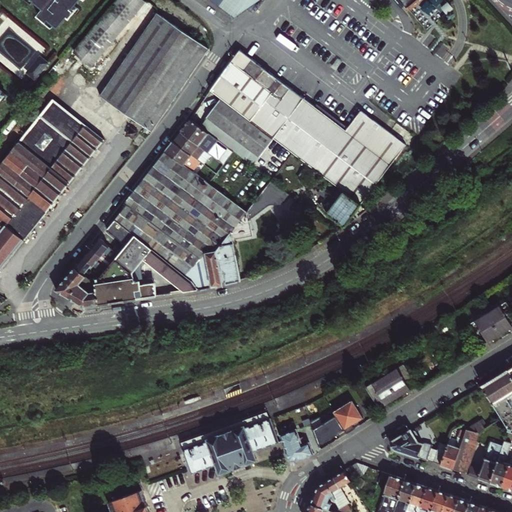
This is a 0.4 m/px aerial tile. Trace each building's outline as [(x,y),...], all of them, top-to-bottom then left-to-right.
[(29,5),(22,0),(20,0),(18,3),(26,9),(29,6),(28,6),(29,5)] [(69,10),(76,1),(79,4),(81,0),(22,0),(29,5),(28,6),(29,6),(39,14),(33,21),(40,27),(42,24),(49,29),(52,32),(62,21),(64,22),(69,16),(66,14),(69,10)] [(145,2),(143,0),(117,0),(75,51),(92,66),(145,2)] [(211,0),(235,18),(248,0),(211,0)] [(248,0),(235,18),(245,25),(263,0),(248,0)] [(399,0),(407,9),(417,0),(399,0)] [(69,16),(71,18),(74,14),(69,10),(66,14),(69,16)] [(157,13),(100,95),(152,131),(209,48),(157,13)] [(40,27),(39,28),(46,33),(49,29),(42,24),(40,27)] [(240,49),(231,62),(272,94),(273,93),(244,70),(253,59),(240,49)] [(39,58),(27,74),(34,80),(47,64),(39,58)] [(273,93),(272,94),(253,119),(275,136),(304,98),(253,59),(244,70),(273,93)] [(252,121),(253,119),(272,94),(231,62),(220,78),(211,90),(221,98),(252,121)] [(47,76),(41,84),(46,88),(52,81),(47,76)] [(306,95),(304,98),(347,131),(350,128),(306,95)] [(248,147),(262,129),(252,121),(221,98),(213,107),(207,116),(248,147)] [(347,131),(304,98),(275,136),(273,138),(292,152),(308,164),(322,175),(344,192),(361,205),(385,174),(388,170),(397,158),(407,145),(363,111),(350,128),(347,131)] [(53,99),(0,165),(0,269),(0,270),(6,262),(105,139),(53,99)] [(207,116),(199,126),(217,139),(228,147),(233,151),(241,157),(248,147),(207,116)] [(180,132),(207,152),(217,139),(190,119),(186,125),(180,132)] [(252,121),(262,129),(273,138),(275,136),(253,119),(252,121)] [(177,136),(173,141),(199,161),(205,164),(212,155),(207,152),(180,132),(177,136)] [(199,161),(173,141),(169,146),(166,151),(192,170),(199,161)] [(224,164),(233,151),(228,147),(219,160),(224,164)] [(115,219),(189,277),(197,283),(198,289),(205,288),(210,287),(224,284),(217,251),(247,212),(209,183),(201,177),(192,170),(166,151),(125,202),(128,204),(115,219)] [(322,175),(308,164),(300,175),(314,185),(322,175)] [(205,172),(201,177),(209,183),(213,178),(205,172)] [(271,180),(247,212),(217,251),(224,284),(232,282),(241,280),(233,239),(267,232),(263,227),(261,221),(261,216),(264,211),(266,208),(270,205),(274,204),(280,204),(284,207),(289,193),(271,180)] [(322,188),(320,190),(353,215),(357,210),(361,205),(344,192),(337,200),(322,188)] [(353,215),(320,190),(319,192),(327,199),(335,204),(328,213),(345,226),(346,224),(353,215)] [(335,204),(327,199),(321,208),(328,213),(335,204)] [(112,264),(104,273),(96,283),(99,304),(149,297),(158,296),(156,283),(144,285),(133,258),(137,253),(184,292),(198,289),(197,283),(189,277),(115,219),(107,229),(127,246),(120,254),(112,264)] [(92,247),(112,264),(120,254),(100,238),(96,242),(92,247)] [(84,257),(104,273),(112,264),(92,247),(88,252),(84,257)] [(87,276),(96,283),(104,273),(84,257),(79,262),(76,267),(87,276)] [(69,297),(80,284),(87,276),(76,267),(70,273),(56,289),(64,294),(69,297)] [(99,304),(96,283),(89,284),(89,286),(84,287),(80,284),(69,297),(81,305),(82,305),(87,306),(99,304)] [(492,339),(501,334),(511,328),(511,327),(511,310),(505,298),(467,321),(482,346),(492,339)] [(391,401),(398,397),(407,391),(417,386),(402,361),(364,384),(379,409),(391,401)] [(511,431),(511,375),(508,369),(497,376),(482,385),(509,428),(509,431),(511,431)] [(199,396),(185,400),(187,405),(200,400),(199,396)] [(355,399),(334,412),(336,415),(347,433),(353,429),(356,428),(353,424),(366,416),(355,399)] [(298,423),(313,418),(310,409),(295,414),(298,423)] [(267,411),(182,442),(184,449),(209,440),(209,439),(218,436),(218,437),(226,434),(235,431),(234,430),(244,426),(244,427),(269,418),(267,411)] [(340,437),(347,433),(336,415),(323,423),(320,417),(311,422),(319,445),(338,433),(340,437)] [(184,449),(183,449),(190,468),(192,473),(218,464),(221,472),(230,469),(230,468),(238,465),(246,462),(247,463),(256,459),(253,451),(279,442),(270,418),(269,418),(244,427),(244,426),(234,430),(235,431),(226,434),(218,437),(218,436),(209,439),(209,440),(191,447),(184,449)] [(480,420),(467,428),(479,433),(485,429),(480,420)] [(467,428),(460,447),(453,469),(459,471),(465,473),(466,468),(479,433),(467,428)] [(290,461),(306,459),(309,456),(313,454),(310,443),(305,445),(300,431),(297,432),(296,429),(280,435),(290,461)] [(412,431),(411,429),(403,434),(392,441),(393,449),(427,460),(432,445),(426,443),(425,443),(418,441),(415,437),(417,436),(417,434),(415,431),(412,431)] [(480,473),(478,477),(484,480),(491,482),(503,446),(491,441),(480,473)] [(503,446),(491,482),(498,484),(503,486),(510,464),(504,462),(511,443),(505,441),(503,446)] [(440,442),(433,462),(441,465),(448,445),(440,442)] [(449,443),(448,445),(441,465),(447,467),(453,469),(460,447),(449,443)] [(511,458),(510,464),(503,486),(509,488),(511,489),(511,458)] [(357,462),(351,466),(358,478),(361,476),(364,474),(357,462)] [(365,465),(357,462),(364,474),(367,466),(365,465)] [(351,466),(345,470),(352,482),(358,478),(351,466)] [(466,468),(465,473),(478,477),(480,473),(466,468)] [(311,503),(323,508),(325,502),(328,503),(330,496),(334,493),(336,497),(335,498),(340,507),(338,511),(370,511),(359,494),(352,482),(345,470),(322,484),(318,486),(311,503)] [(386,472),(382,471),(378,483),(387,486),(391,474),(386,472)] [(386,511),(389,504),(396,506),(405,479),(398,476),(391,474),(387,486),(378,511),(380,511),(386,511)] [(358,478),(352,482),(359,494),(360,493),(364,481),(361,476),(358,478)] [(405,479),(396,506),(394,511),(397,511),(405,511),(407,509),(416,482),(410,481),(405,479)] [(422,485),(416,482),(407,509),(411,511),(410,511),(417,511),(427,486),(422,485)] [(427,486),(417,511),(429,511),(437,490),(432,488),(427,486)] [(150,511),(142,490),(109,501),(112,511),(150,511)] [(443,492),(437,490),(429,511),(442,511),(448,494),(443,492)] [(454,495),(448,494),(442,511),(453,511),(459,497),(454,495)] [(466,511),(470,501),(464,499),(459,497),(453,511),(466,511)] [(478,511),(481,505),(475,503),(470,501),(466,511),(478,511)] [(335,511),(323,508),(311,503),(307,511),(335,511)]
